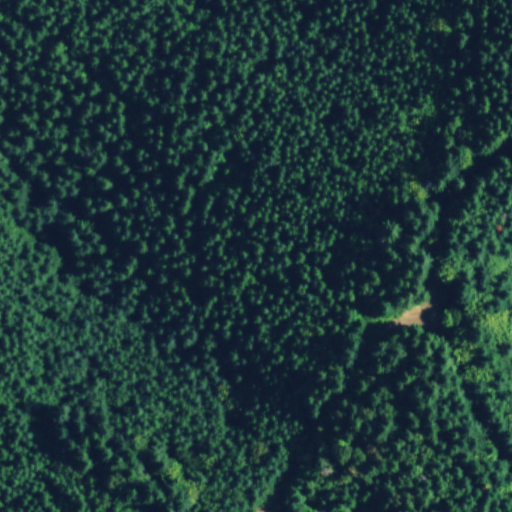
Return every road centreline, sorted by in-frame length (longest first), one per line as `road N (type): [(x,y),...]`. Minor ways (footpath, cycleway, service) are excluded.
road 1 (track): [(511,478),(469,414),(433,315),(427,270),(444,203),(480,160),(511,142)]
road 2 (track): [(433,315),(400,321),(367,345),(262,511)]
